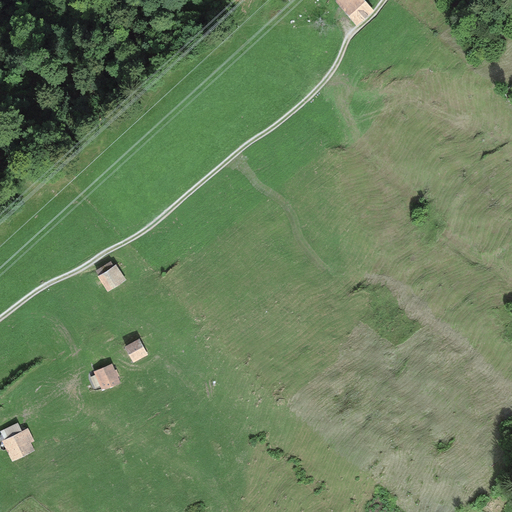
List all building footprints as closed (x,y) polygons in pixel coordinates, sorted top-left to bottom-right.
[(338,0),(357,23),(370,12),(359,0),(338,0)] [(503,91),(508,99),(511,95),(511,85),(503,91)] [(98,271),(109,289),(121,281),(114,269),(113,269),(109,264),(98,271)] [(127,347),(134,359),(145,353),(138,341),(127,347)] [(97,372),(104,389),(118,383),(111,366),(97,372)] [(0,431),(3,437),(22,428),(18,421),(0,429),(0,431)] [(5,441),(13,457),(31,449),(28,442),(32,440),(28,431),(5,441)]
